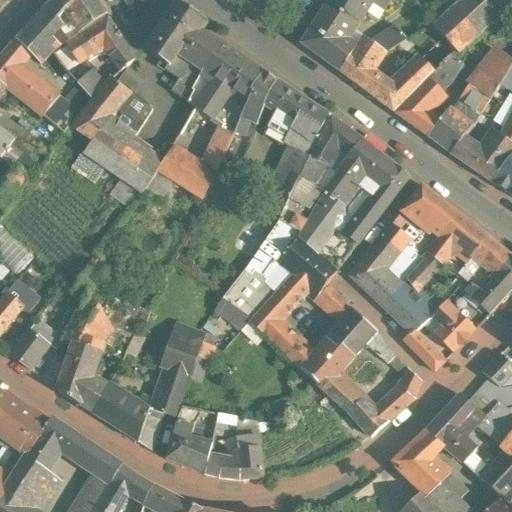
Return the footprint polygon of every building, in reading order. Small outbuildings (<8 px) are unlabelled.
[(57,0),(53,0),(48,7),(57,20),(66,12),(57,0)] [(57,0),(66,12),(81,34),(106,17),(94,0),(57,0)] [(328,0),(326,5),(359,23),(373,0),(328,0)] [(460,0),(432,25),(454,50),(457,53),(505,11),(494,0),(460,0)] [(359,23),(326,5),(300,44),(340,73),(357,48),(347,42),(359,23)] [(48,7),(16,42),(29,54),(41,66),(52,56),(51,55),(60,49),(51,37),(61,26),(57,20),(48,7)] [(220,42),(168,9),(143,46),(150,55),(159,61),(156,66),(178,81),(170,93),(187,103),(195,93),(193,93),(194,88),(202,72),(203,73),(220,42)] [(108,19),(67,46),(84,62),(97,53),(106,51),(120,73),(134,61),(133,59),(127,47),(108,19)] [(395,27),(372,44),(385,53),(405,40),(395,27)] [(357,48),(340,73),(371,96),(380,84),(369,75),(385,53),(372,44),(364,39),(357,48)] [(16,42),(0,63),(0,83),(16,96),(42,117),(52,105),(38,81),(19,66),(29,54),(16,42)] [(203,73),(232,93),(250,64),(220,42),(203,73)] [(67,46),(53,56),(62,68),(72,80),(92,101),(104,86),(84,62),(67,46)] [(511,58),(498,48),(490,56),(468,86),(489,101),(499,85),(511,65),(511,58)] [(449,54),(436,65),(438,67),(434,73),(429,81),(441,92),(452,80),(461,65),(449,54)] [(420,57),(388,90),(380,84),(371,96),(394,113),(429,81),(434,73),(420,57)] [(250,64),(232,93),(241,99),(246,90),(251,93),(263,73),(250,64)] [(511,89),(511,65),(499,85),(510,92),(511,89)] [(203,73),(202,72),(194,88),(193,93),(195,93),(220,110),(232,93),(203,73)] [(263,73),(251,93),(253,94),(266,102),(276,82),(263,73)] [(131,85),(118,75),(112,80),(126,91),(131,85)] [(111,79),(104,86),(92,101),(73,129),(92,144),(82,156),(111,176),(133,140),(152,111),(126,91),(112,80),(111,79)] [(52,105),(42,117),(65,135),(89,101),(71,81),(52,105)] [(429,81),(394,113),(427,139),(438,122),(429,114),(445,97),(441,92),(429,81)] [(328,117),(276,82),(266,102),(263,106),(275,114),(267,129),(285,139),(283,145),(289,148),(306,157),(328,117)] [(0,83),(0,111),(2,113),(7,106),(10,103),(16,96),(0,83)] [(241,99),(221,130),(234,137),(253,94),(251,93),(246,90),(241,99)] [(473,127),(450,108),(439,120),(438,122),(427,139),(451,155),(464,138),(473,127)] [(360,142),(328,117),(306,157),(308,159),(325,166),(338,145),(350,154),(360,142)] [(511,118),(505,130),(500,138),(511,147),(511,118)] [(505,130),(499,126),(493,132),(500,138),(505,130)] [(234,137),(221,130),(198,170),(213,180),(234,137)] [(0,131),(0,159),(0,160),(14,142),(0,131)] [(493,133),(480,150),(464,138),(451,155),(491,184),(509,160),(511,156),(511,147),(500,138),(493,132),(493,133)] [(133,140),(111,176),(119,182),(111,194),(133,208),(157,173),(164,161),(133,140)] [(396,169),(360,142),(350,154),(338,172),(324,194),(312,213),(320,221),(325,225),(331,230),(334,218),(342,218),(342,210),(359,189),(372,200),(396,169)] [(306,157),(289,148),(269,193),(289,201),(308,159),(306,157)] [(198,170),(169,152),(164,161),(157,173),(203,201),(205,196),(211,183),(213,180),(198,170)] [(325,166),(308,159),(289,201),(312,213),(324,194),(313,187),(325,166)] [(511,162),(509,160),(491,184),(511,196),(511,162)] [(372,200),(344,236),(356,247),(407,178),(396,169),(372,200)] [(16,172),(0,193),(12,204),(28,180),(16,172)] [(225,191),(211,183),(205,196),(219,204),(225,191)] [(418,188),(398,213),(435,241),(456,216),(418,188)] [(0,222),(12,204),(0,193),(0,222)] [(289,201),(279,222),(294,232),(300,235),(312,213),(289,201)] [(312,213),(300,235),(297,240),(298,240),(307,249),(325,225),(320,221),(312,213)] [(487,241),(456,216),(437,240),(424,257),(436,266),(440,269),(451,255),(466,267),(470,263),(487,241)] [(294,232),(279,222),(278,224),(270,235),(263,245),(223,298),(213,312),(241,330),(256,315),(291,276),(279,265),(298,240),(297,240),(300,235),(294,232)] [(325,225),(307,249),(310,252),(321,262),(321,264),(335,273),(356,247),(344,236),(342,236),(340,238),(331,230),(325,225)] [(390,226),(350,278),(361,289),(378,271),(383,270),(408,243),(405,240),(390,226)] [(0,227),(0,253),(17,269),(30,255),(0,227)] [(307,249),(298,240),(279,265),(291,276),(309,290),(317,297),(335,273),(321,264),(321,262),(310,252),(307,249)] [(487,241),(470,263),(488,277),(492,280),(510,259),(487,241)] [(415,256),(391,283),(398,289),(406,281),(407,282),(424,264),(421,261),(424,257),(417,250),(413,254),(415,256)] [(436,266),(424,257),(421,261),(424,264),(407,282),(414,289),(436,266)] [(492,280),(479,297),(475,293),(457,278),(439,300),(445,306),(473,333),(511,290),(511,260),(510,259),(492,280)] [(488,277),(470,263),(466,267),(457,278),(475,293),(488,277)] [(378,271),(361,289),(371,298),(388,280),(378,271)] [(309,290),(291,276),(256,315),(278,324),(309,290)] [(388,280),(371,298),(380,307),(398,289),(391,283),(388,280)] [(40,299),(17,281),(6,295),(21,307),(19,310),(26,316),(40,299)] [(380,307),(380,308),(399,327),(411,339),(417,333),(430,320),(437,313),(427,303),(414,289),(407,282),(406,281),(398,289),(380,307)] [(351,311),(325,287),(317,297),(315,299),(341,322),(351,311)] [(6,295),(0,301),(0,333),(19,310),(21,307),(6,295)] [(439,300),(434,297),(427,303),(437,313),(445,306),(439,300)] [(65,334),(61,342),(71,346),(72,344),(78,346),(81,338),(99,344),(101,321),(83,303),(80,311),(79,310),(65,334)] [(144,311),(123,303),(114,327),(134,335),(140,337),(149,314),(144,311)] [(473,333),(445,306),(437,313),(430,320),(441,331),(434,338),(452,355),(473,333)] [(341,322),(330,335),(346,350),(343,353),(351,360),(364,346),(375,333),(351,311),(341,322)] [(278,324),(256,315),(241,330),(256,346),(265,338),(278,324)] [(37,320),(29,331),(37,337),(45,326),(37,320)] [(302,347),(278,324),(265,338),(284,358),(289,362),(302,347)] [(45,326),(37,337),(48,345),(56,334),(54,333),(45,326)] [(56,334),(48,345),(55,351),(61,342),(65,334),(57,328),(54,333),(56,334)] [(203,336),(175,329),(161,367),(166,371),(188,378),(190,378),(202,345),(203,336)] [(29,331),(10,356),(29,371),(48,345),(37,337),(29,331)] [(392,355),(375,333),(364,346),(386,366),(388,365),(395,358),(392,355)] [(445,363),(417,333),(411,339),(404,345),(433,375),(445,363)] [(346,350),(330,335),(312,356),(299,372),(315,386),(328,370),(336,378),(351,360),(343,353),(346,350)] [(81,338),(78,346),(72,344),(71,346),(55,393),(92,416),(107,388),(90,379),(99,354),(95,353),(99,344),(81,338)] [(302,347),(289,362),(299,372),(312,356),(302,347)] [(511,389),(511,367),(500,356),(482,374),(501,392),(511,390),(511,389)] [(408,371),(395,358),(388,365),(402,378),(408,371)] [(336,378),(328,370),(315,386),(323,392),(345,414),(346,414),(360,401),(336,378)] [(188,378),(166,371),(152,413),(162,416),(163,416),(175,420),(179,408),(188,378)] [(147,413),(107,388),(92,416),(136,444),(147,413)] [(0,411),(10,397),(0,390),(0,411)] [(460,396),(426,432),(442,446),(461,462),(471,453),(475,449),(452,429),(464,416),(472,407),(460,396)] [(48,423),(10,397),(0,411),(0,438),(17,451),(26,457),(40,436),(48,423)] [(360,401),(346,414),(361,431),(376,417),(360,401)] [(511,432),(511,417),(497,406),(486,419),(478,427),(501,445),(511,432)] [(486,419),(472,407),(464,416),(478,427),(486,419)] [(198,412),(182,409),(175,432),(192,438),(194,433),(198,412)] [(152,413),(148,411),(147,413),(136,444),(151,453),(162,416),(152,413)] [(376,417),(361,431),(369,439),(385,425),(376,417)] [(121,466),(51,418),(48,423),(40,436),(59,450),(102,479),(110,484),(121,466)] [(256,424),(234,419),(237,453),(259,450),(256,424)] [(192,438),(175,432),(165,462),(192,475),(196,475),(198,457),(201,440),(192,438)] [(426,432),(391,463),(423,494),(427,498),(440,485),(450,475),(430,457),(442,446),(426,432)] [(511,432),(501,445),(500,447),(508,454),(511,457),(511,432)] [(59,450),(40,436),(26,457),(45,471),(59,450)] [(237,465),(220,461),(216,478),(242,482),(262,480),(259,450),(237,453),(238,461),(237,465)] [(17,451),(0,478),(0,481),(7,486),(26,457),(17,451)] [(492,472),(471,453),(461,462),(482,483),(492,473),(492,472)] [(511,457),(508,454),(492,472),(492,473),(482,483),(506,503),(511,509),(511,457)] [(45,471),(26,457),(7,486),(2,493),(29,511),(38,511),(59,481),(45,471)] [(220,461),(198,457),(196,475),(216,478),(220,461)] [(137,478),(121,466),(110,484),(95,508),(101,511),(118,511),(127,497),(142,505),(144,502),(151,485),(137,478)] [(102,479),(83,507),(91,511),(92,511),(95,508),(110,484),(102,479)] [(201,511),(203,511),(151,485),(144,502),(164,511),(201,511)] [(467,511),(440,485),(427,498),(441,511),(467,511)] [(29,511),(2,493),(0,496),(0,511),(29,511)] [(423,494),(405,511),(441,511),(427,498),(423,494)] [(485,511),(508,511),(496,500),(485,511)]
